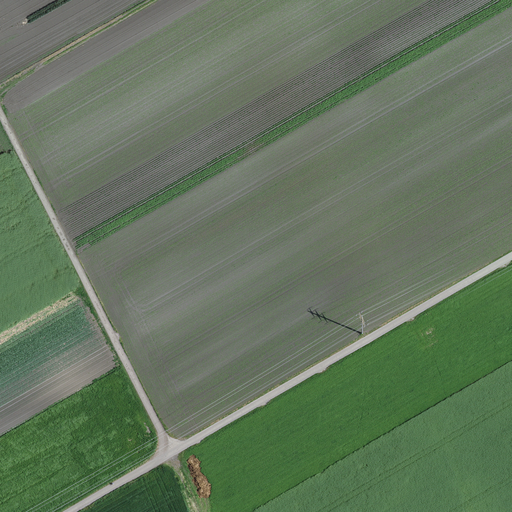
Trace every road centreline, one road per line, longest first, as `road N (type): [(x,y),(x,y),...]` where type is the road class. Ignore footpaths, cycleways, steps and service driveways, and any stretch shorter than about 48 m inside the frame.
road 1 (residential): [(71,511),(511,257)]
road 2 (track): [(0,115),(170,454)]
